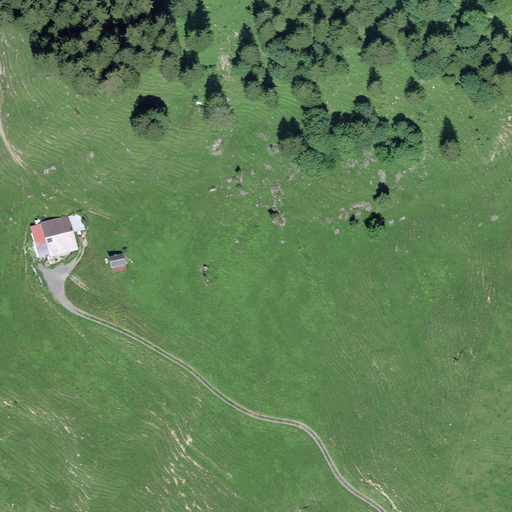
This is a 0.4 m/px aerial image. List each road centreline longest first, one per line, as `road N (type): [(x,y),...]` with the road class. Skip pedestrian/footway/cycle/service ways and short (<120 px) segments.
road 1 (track): [(387,511),(359,490),(290,370),(260,342),(207,324),(155,323),(85,290),(66,263)]
road 2 (track): [(70,269),(93,279),(128,275),(121,229),(53,195),(12,158),(0,130)]
